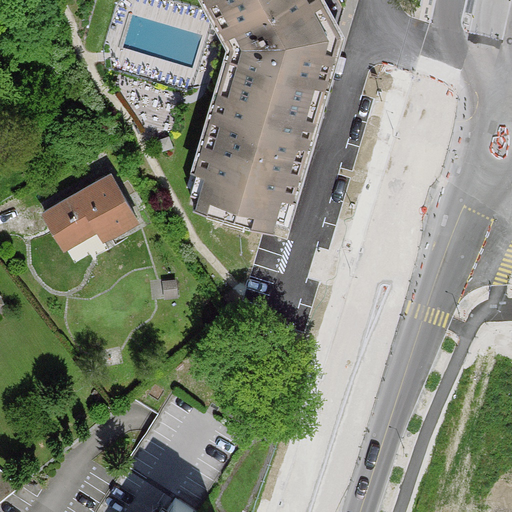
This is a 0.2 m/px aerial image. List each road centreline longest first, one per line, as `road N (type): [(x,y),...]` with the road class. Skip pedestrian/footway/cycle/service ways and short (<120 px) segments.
road 1 (primary): [(383,227),(290,511)]
road 2 (primary): [(363,511),(458,246)]
road 3 (primary): [(439,67),(383,227)]
road 4 (primary): [(458,246),(501,85)]
